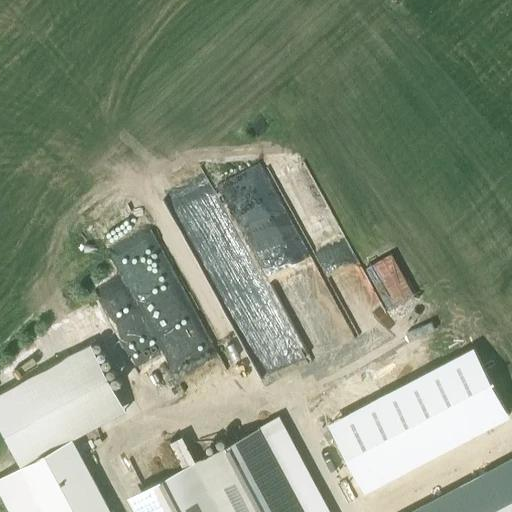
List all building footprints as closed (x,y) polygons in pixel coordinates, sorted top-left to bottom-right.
[(403,343),(375,359),(401,405),(430,389),(403,343)] [(18,382),(0,391),(0,431),(7,445),(19,467),(72,439),(126,410),(91,344),(18,382)] [(411,446),(441,422),(424,402),(394,426),(411,446)] [(304,511),(259,427),(141,489),(153,511),(304,511)] [(435,484),(466,467),(443,427),(411,445),(429,477),(431,476),(435,484)] [(19,467),(0,477),(0,495),(9,511),(111,511),(72,439),(19,467)] [(511,511),(511,501),(491,511),(511,511)]
